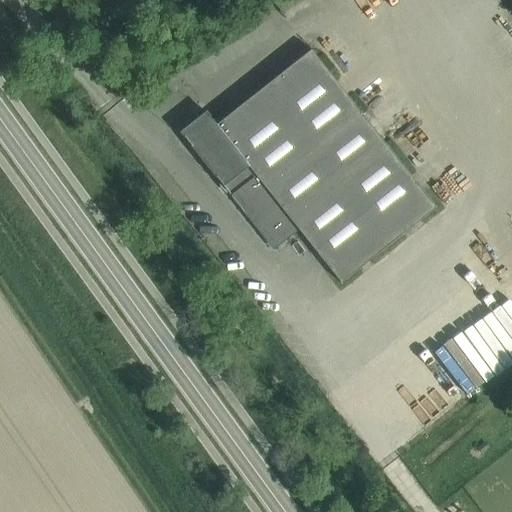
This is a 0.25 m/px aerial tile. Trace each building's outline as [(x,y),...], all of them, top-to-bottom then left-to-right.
[(436,207),(310,50),(216,124),(206,112),(180,132),(231,196),(233,194),(273,244),(296,227),(340,283),(436,207)] [(474,308),(497,358),(511,351),(511,335),(489,285),(474,292),(480,305),(474,308)] [(451,353),(466,347),(461,337),(447,343),(451,353)] [(467,361),(483,381),(492,374),(477,353),(467,361)] [(390,426),(404,419),(396,406),(383,413),(390,426)]
